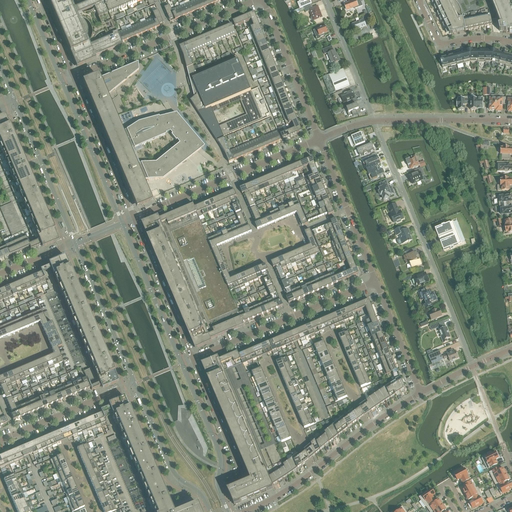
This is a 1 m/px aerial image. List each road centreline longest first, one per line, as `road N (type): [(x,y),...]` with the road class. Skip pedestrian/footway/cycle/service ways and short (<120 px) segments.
road 1 (residential): [(472,366),(377,127)]
road 2 (residential): [(244,511),(420,393)]
road 3 (residential): [(317,138),(133,218)]
road 4 (residential): [(73,77),(258,0)]
road 5 (residential): [(193,359),(375,280)]
road 6 (residential): [(511,121),(374,121),(317,138)]
road 7 (tertiary): [(228,511),(218,489),(219,448),(181,364)]
road 8 (tertiary): [(14,101),(75,242)]
road 9 (residential): [(317,138),(375,280)]
road 10 (tertiary): [(181,364),(121,223)]
road 11 (residential): [(193,359),(133,218)]
road 12 (residential): [(133,218),(73,77)]
road 13 (tertiary): [(134,383),(171,471),(199,490),(210,511)]
road 14 (tertiary): [(75,242),(134,383)]
road 15 (tertiary): [(121,223),(62,82)]
road 16 (residential): [(262,0),(317,138)]
road 17 (residential): [(0,440),(134,383)]
road 18 (residential): [(241,471),(193,359)]
road 19 (residential): [(375,280),(420,393)]
